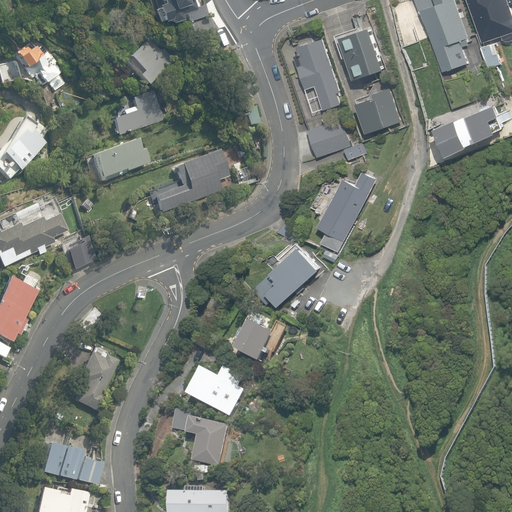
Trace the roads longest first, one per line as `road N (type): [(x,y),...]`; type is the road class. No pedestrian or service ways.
road 1 (tertiary): [(257,32),(282,128),(280,184),(262,211),(166,252)]
road 2 (residential): [(126,511),(125,435),(182,300),(166,252)]
road 3 (tertiary): [(166,252),(71,302),(0,426)]
